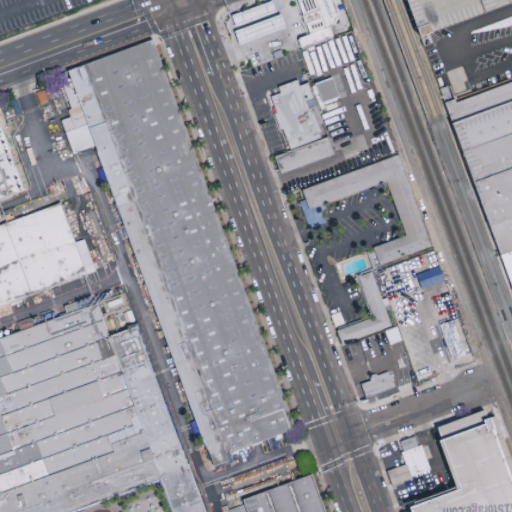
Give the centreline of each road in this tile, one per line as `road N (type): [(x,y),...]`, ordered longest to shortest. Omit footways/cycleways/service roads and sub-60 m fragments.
road 1 (residential): [(353,0),(511,444)]
road 2 (primary): [(169,11),(302,381)]
road 3 (primary): [(351,436),(219,73)]
road 4 (secondary): [(169,11),(0,74)]
road 5 (residential): [(492,386),(351,436)]
